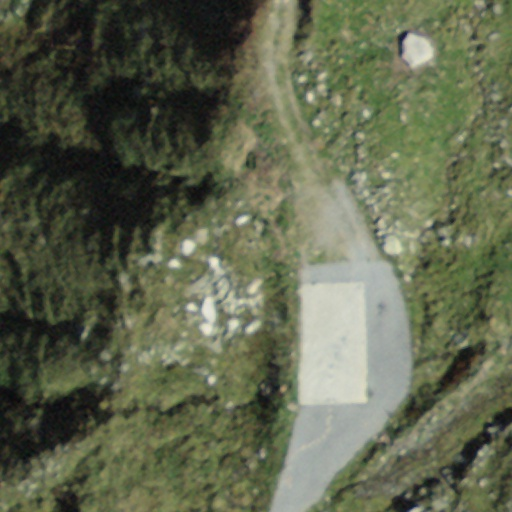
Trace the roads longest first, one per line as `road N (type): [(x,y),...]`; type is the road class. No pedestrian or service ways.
road 1 (track): [(296,511),(402,344),(273,61),(292,0)]
road 2 (track): [(344,511),(511,383)]
